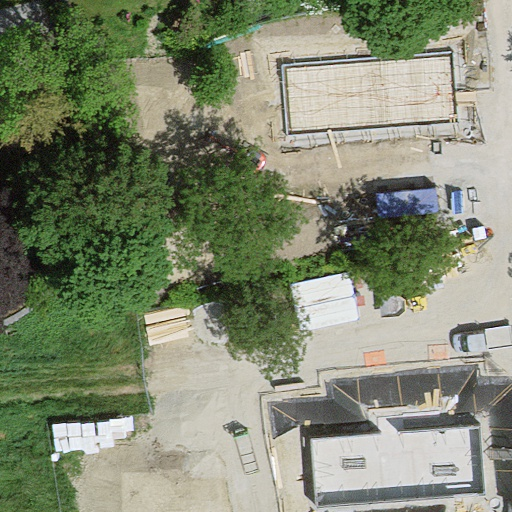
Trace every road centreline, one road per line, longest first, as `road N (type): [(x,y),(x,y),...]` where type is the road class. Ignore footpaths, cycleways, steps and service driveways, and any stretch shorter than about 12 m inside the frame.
road 1 (track): [(258,511),(248,394),(284,357),(511,291)]
road 2 (track): [(511,153),(502,0)]
